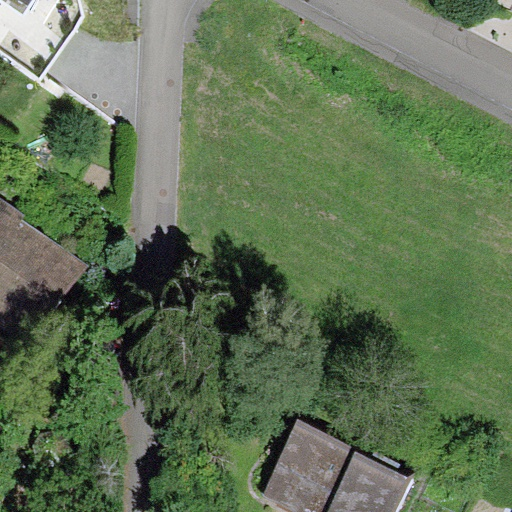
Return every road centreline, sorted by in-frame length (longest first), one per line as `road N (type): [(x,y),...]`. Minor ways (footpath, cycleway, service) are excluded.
road 1 (residential): [(136,511),(159,0)]
road 2 (residential): [(511,83),(351,0)]
